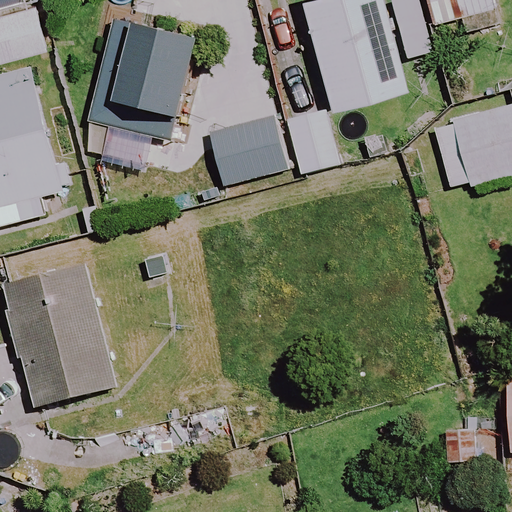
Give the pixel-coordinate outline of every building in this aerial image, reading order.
[(390,0),(306,0),(333,104),(412,84),(390,0)] [(499,0),(426,0),(436,31),(503,12),(499,0)] [(46,38),(39,3),(11,8),(19,44),(46,38)] [(201,47),(115,28),(93,126),(180,145),(201,47)] [(34,65),(0,74),(0,208),(69,190),(34,65)] [(511,106),(432,127),(449,192),(511,176),(511,106)] [(330,110),(291,120),(307,176),(346,165),(330,110)] [(280,115),(215,133),(230,188),(295,171),(280,115)] [(91,261),(5,281),(37,414),(123,394),(91,261)] [(220,385),(170,397),(184,453),(228,442),(229,444),(267,435),(257,394),(224,402),(220,385)] [(481,426),(449,429),(451,465),(484,462),(481,426)]
